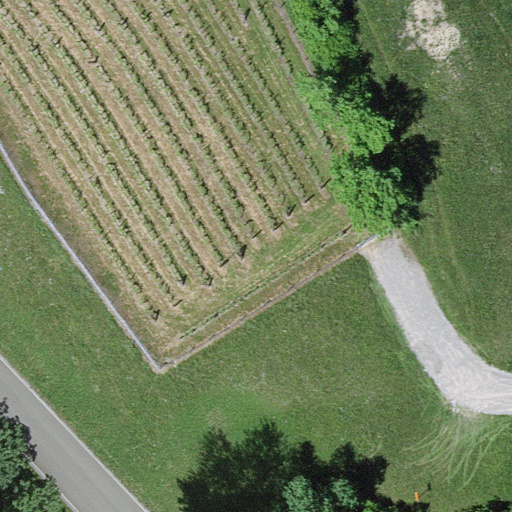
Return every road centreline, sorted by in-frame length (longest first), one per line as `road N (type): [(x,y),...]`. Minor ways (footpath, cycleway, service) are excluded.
road 1 (track): [(511,393),(488,389),(449,360),(377,240)]
road 2 (unclassified): [(114,511),(0,391)]
